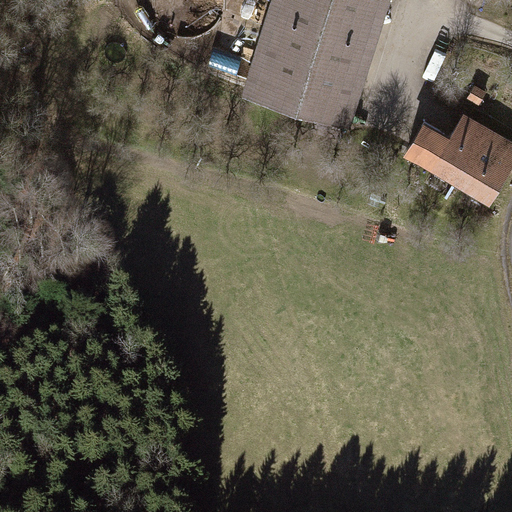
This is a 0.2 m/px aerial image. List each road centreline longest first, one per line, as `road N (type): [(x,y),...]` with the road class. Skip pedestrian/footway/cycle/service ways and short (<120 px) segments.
road 1 (track): [(142,0),(156,38),(236,80)]
road 2 (track): [(413,0),(388,126)]
